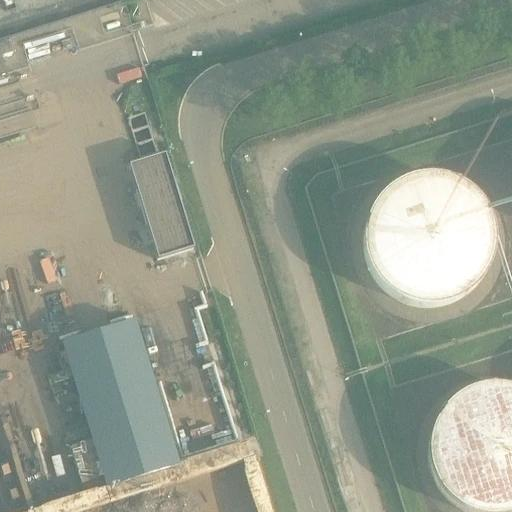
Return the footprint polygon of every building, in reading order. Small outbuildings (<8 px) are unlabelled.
[(0,85),(9,83),(2,60),(13,56),(9,45),(0,48),(0,85)] [(71,92),(0,113),(0,151),(71,129),(64,106),(74,103),(71,92)] [(163,156),(127,167),(156,262),(192,251),(163,156)] [(491,247),(492,236),(490,225),(487,214),(482,204),(476,195),(468,188),(458,182),(448,177),(438,174),(427,173),(416,174),(405,177),(395,181),(386,188),(378,195),(371,204),(366,214),(363,224),(361,235),(362,246),(364,257),(368,267),(374,277),(381,285),(390,292),(400,297),(410,301),(421,303),(432,303),(443,301),(453,297),(463,292),(472,285),(479,277),(485,268),(489,257),(491,247)] [(84,337),(136,318),(110,248),(58,268),(84,337)] [(511,384),(504,383),(493,382),(482,383),(471,386),(460,390),(451,397),(443,405),(437,414),(432,424),(429,435),(428,446),(429,458),(432,469),(437,479),(443,488),(451,496),(460,503),(471,508),(482,510),(493,511),(504,510),(511,508),(511,384)] [(179,468),(156,394),(83,417),(105,491),(179,468)]
